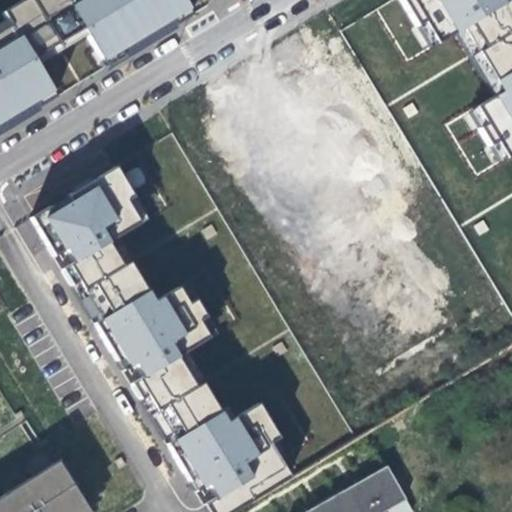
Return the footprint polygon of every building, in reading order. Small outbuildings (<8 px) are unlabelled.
[(28,0),(0,17),(0,131),(60,96),(38,59),(63,44),(87,30),(109,65),(196,13),(188,0),(28,0)] [(511,1),(511,0),(396,0),(427,46),(458,27),(497,91),(464,109),(494,160),(511,148),(511,1)] [(187,486),(202,511),(227,511),(283,479),(263,443),(271,438),(251,403),(220,419),(179,353),(211,332),(183,284),(149,300),(112,237),(142,219),(113,169),(26,219),(53,260),(121,375),(187,486)] [(0,511),(68,511),(84,501),(34,434),(0,458),(0,511)] [(402,511),(408,509),(382,464),(356,478),(375,511),(402,511)] [(375,511),(356,478),(332,492),(343,511),(375,511)] [(343,511),(332,492),(307,506),(310,511),(343,511)]
